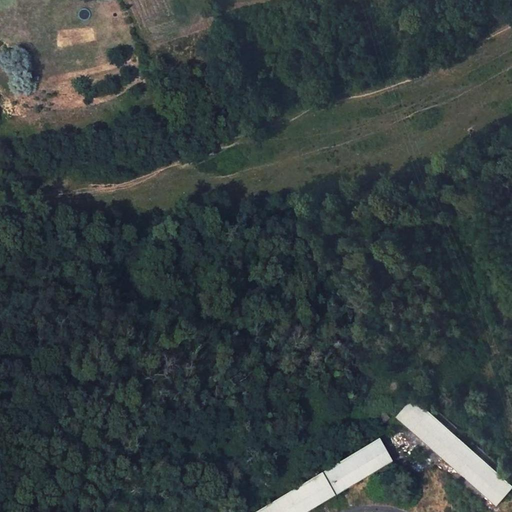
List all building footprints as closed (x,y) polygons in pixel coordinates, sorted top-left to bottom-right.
[(415,398),(397,418),(497,507),(511,489),(511,484),(505,478),(475,451),(455,434),(424,406),(415,398)] [(459,429),(429,401),(424,406),(455,434),(459,429)] [(384,410),(368,424),(374,431),(390,417),(384,410)] [(376,441),(256,511),(308,511),(389,464),(376,441)] [(479,447),(475,451),(505,478),(509,473),(479,447)]
